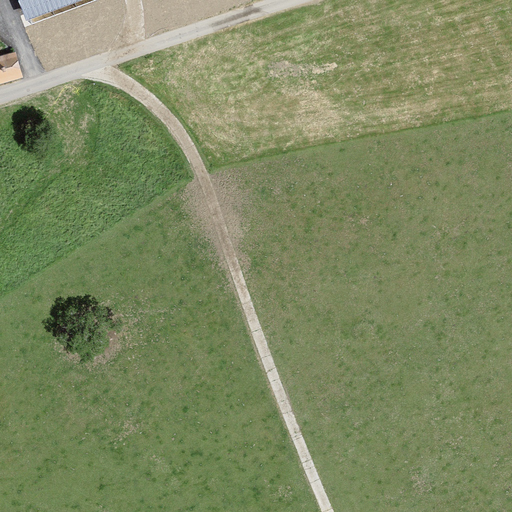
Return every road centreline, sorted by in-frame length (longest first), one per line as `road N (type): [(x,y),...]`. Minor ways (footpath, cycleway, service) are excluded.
road 1 (track): [(93,63),(156,111),(189,154),(321,511)]
road 2 (track): [(0,96),(289,0)]
